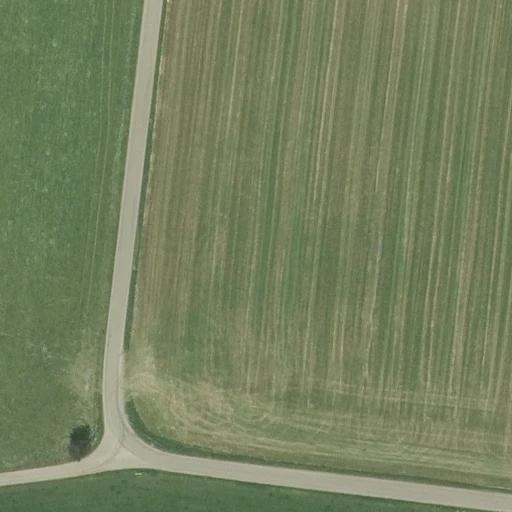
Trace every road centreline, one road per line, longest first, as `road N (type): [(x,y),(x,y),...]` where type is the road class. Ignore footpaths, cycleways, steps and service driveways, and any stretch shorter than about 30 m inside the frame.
road 1 (unclassified): [(130,445),(111,409),(112,369),(153,0)]
road 2 (unclassified): [(511,503),(159,462),(130,445)]
road 3 (unclassified): [(0,478),(92,465),(130,445)]
